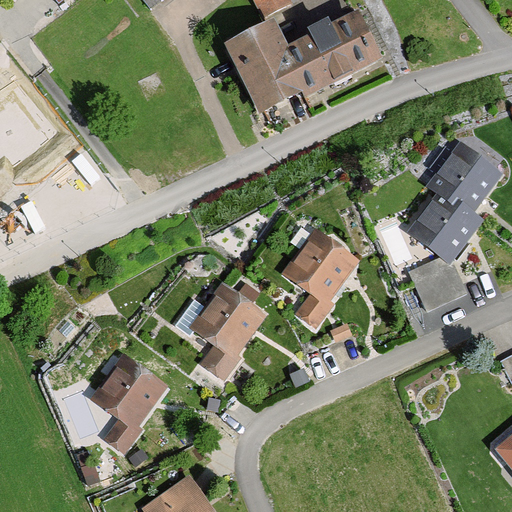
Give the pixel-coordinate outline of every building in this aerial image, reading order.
[(294,0),(257,0),(265,16),(296,1),(294,0)] [(305,95),(376,61),(354,15),(282,49),(305,95)] [(248,122),(305,95),(282,49),(267,19),(211,46),(248,122)] [(0,96),(0,160),(7,155),(15,167),(51,141),(12,88),(0,96)] [(511,171),(462,140),(430,191),(482,223),(511,176),(511,171)] [(482,223),(430,191),(405,232),(457,264),(482,223)] [(307,229),(278,274),(301,299),(289,319),(317,337),(363,264),(307,229)] [(268,317),(215,279),(179,329),(212,353),(202,368),(222,382),(268,317)] [(476,312),(462,279),(423,295),(437,329),(476,312)] [(172,385),(123,351),(89,400),(118,420),(104,439),(124,453),(172,385)] [(511,372),(511,351),(503,357),(511,372)] [(511,428),(487,448),(511,480),(511,428)] [(209,511),(183,476),(138,509),(140,511),(209,511)]
